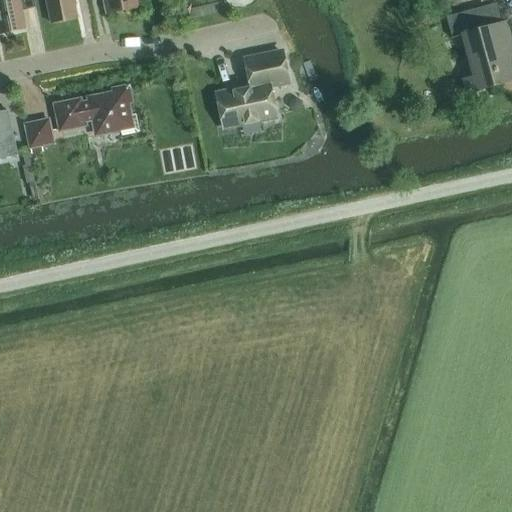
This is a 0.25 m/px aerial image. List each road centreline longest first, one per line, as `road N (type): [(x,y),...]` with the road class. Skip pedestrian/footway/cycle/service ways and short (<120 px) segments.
road 1 (unclassified): [(0,286),(511,175)]
road 2 (residential): [(0,71),(161,48),(264,23)]
